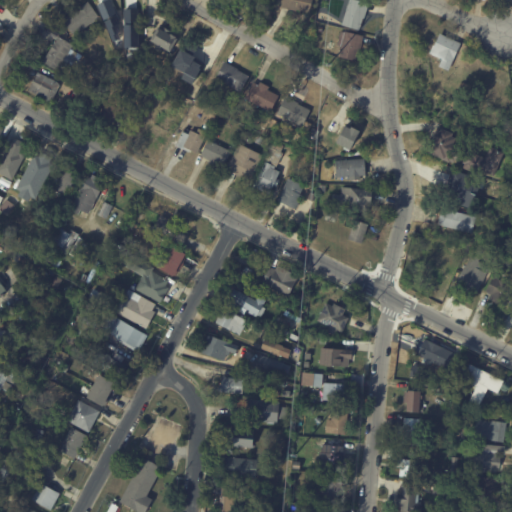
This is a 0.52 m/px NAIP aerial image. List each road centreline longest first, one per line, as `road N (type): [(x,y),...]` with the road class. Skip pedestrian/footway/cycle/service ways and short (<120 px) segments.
road 1 (residential): [(0,96),(511,355)]
road 2 (residential): [(0,68),(44,0),(387,103)]
road 3 (residential): [(77,511),(237,219)]
road 4 (residential): [(394,0),(387,103),(404,194),(382,291)]
road 5 (residential): [(367,511),(384,330),(399,299)]
road 6 (residential): [(190,511),(197,408),(187,389),(157,368)]
